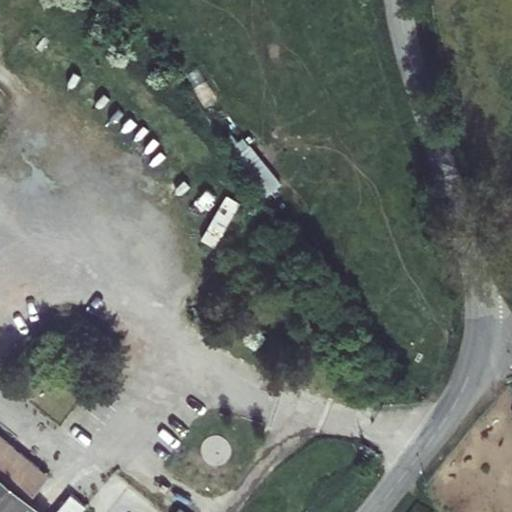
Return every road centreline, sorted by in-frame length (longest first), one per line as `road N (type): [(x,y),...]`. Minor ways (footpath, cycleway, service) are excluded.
road 1 (unclassified): [(399,0),(475,272),(479,333)]
road 2 (unclassified): [(373,511),(458,398),(479,333)]
